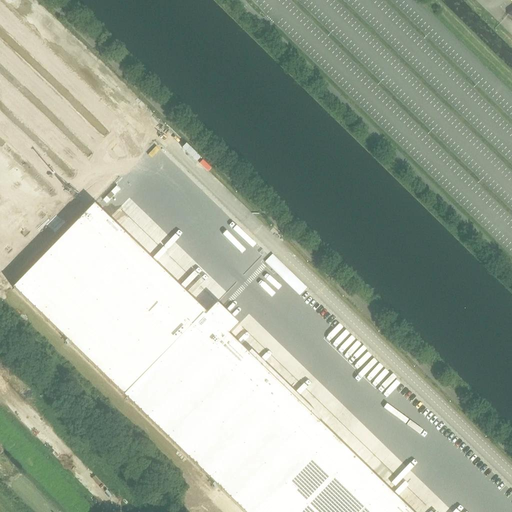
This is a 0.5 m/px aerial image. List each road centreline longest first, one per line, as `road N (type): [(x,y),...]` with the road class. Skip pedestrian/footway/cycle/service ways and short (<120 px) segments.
road 1 (track): [(511,456),(46,0)]
road 2 (unclassified): [(511,477),(163,137),(149,133),(109,166)]
road 3 (unclassified): [(238,0),(511,268)]
